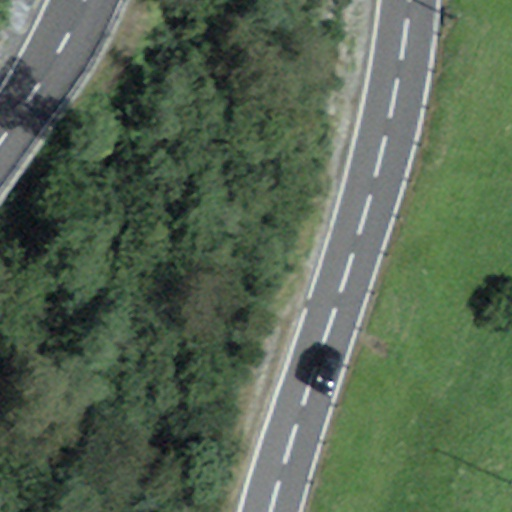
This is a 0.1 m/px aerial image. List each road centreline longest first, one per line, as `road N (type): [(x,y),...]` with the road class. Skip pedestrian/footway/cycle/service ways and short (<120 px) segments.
road 1 (primary): [(408,0),(371,186),(271,511)]
road 2 (primary): [(0,141),(82,0)]
